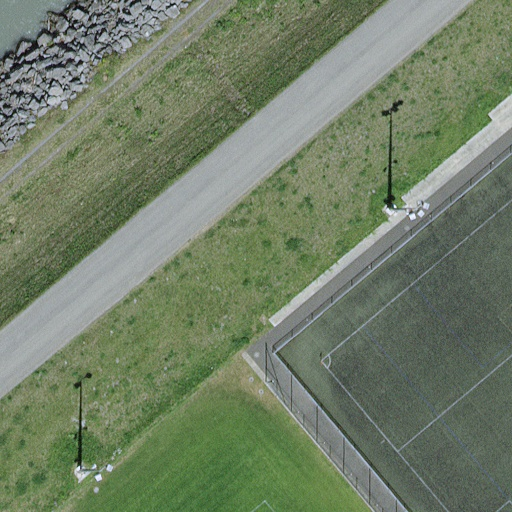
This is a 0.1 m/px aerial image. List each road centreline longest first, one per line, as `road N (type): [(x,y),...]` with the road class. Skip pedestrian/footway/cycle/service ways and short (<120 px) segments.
road 1 (unclassified): [(438,0),(0,372)]
road 2 (track): [(0,190),(225,0)]
